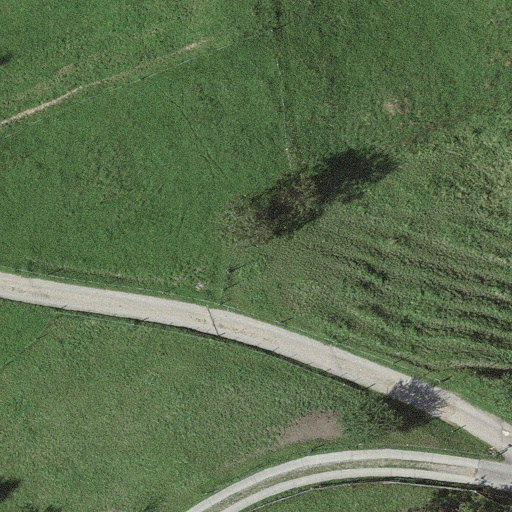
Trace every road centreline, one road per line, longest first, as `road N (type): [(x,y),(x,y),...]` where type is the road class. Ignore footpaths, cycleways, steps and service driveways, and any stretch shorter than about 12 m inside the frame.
road 1 (track): [(0,277),(230,325),(422,393),(511,454)]
road 2 (track): [(511,487),(373,467),(196,511)]
